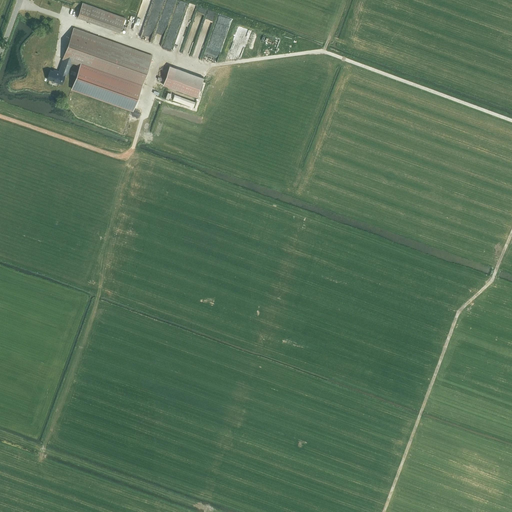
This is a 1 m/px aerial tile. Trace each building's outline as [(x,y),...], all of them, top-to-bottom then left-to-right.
[(174,8),(176,0),(167,0),(167,1),(169,1),(168,4),(169,4),(168,6),(174,8)] [(120,32),(125,18),(82,3),(77,17),(120,32)] [(50,70),(47,78),(61,84),(65,74),(66,75),(71,62),(80,65),(72,88),(133,110),(152,56),(73,28),(62,59),(64,59),(59,72),(54,70),(53,71),(50,70)] [(204,48),(208,34),(201,32),(199,36),(201,37),(199,43),(198,46),(204,48)] [(169,87),(197,97),(204,78),(176,68),(169,87)] [(168,91),(166,98),(172,100),(174,93),(168,91)] [(180,96),(178,101),(194,106),(196,101),(180,96)]
